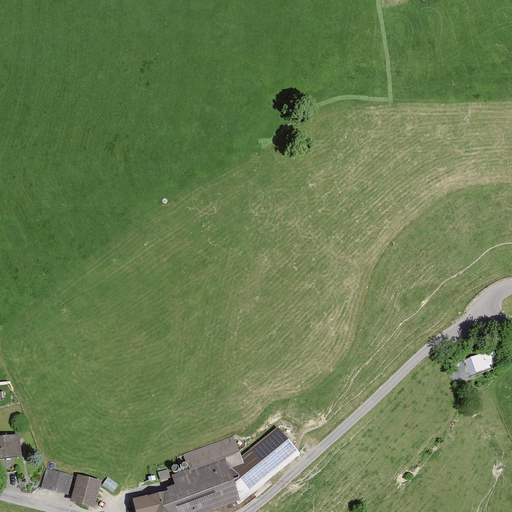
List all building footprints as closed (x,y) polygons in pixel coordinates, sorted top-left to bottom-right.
[(463,360),(467,372),(487,366),(482,354),(463,360)] [(0,456),(11,454),(19,453),(17,437),(0,438),(0,456)] [(168,489),(169,493),(174,511),(193,511),(235,497),(221,458),(235,454),(230,438),(182,455),(185,464),(174,468),(176,475),(173,476),(176,486),(168,489)] [(0,458),(0,473),(14,472),(12,457),(0,458)] [(46,469),(42,485),(66,491),(70,475),(46,469)] [(91,506),(97,483),(70,475),(66,491),(65,494),(72,496),(71,501),(91,506)] [(174,511),(169,493),(157,495),(156,492),(149,493),(150,497),(133,501),(135,511),(174,511)]
